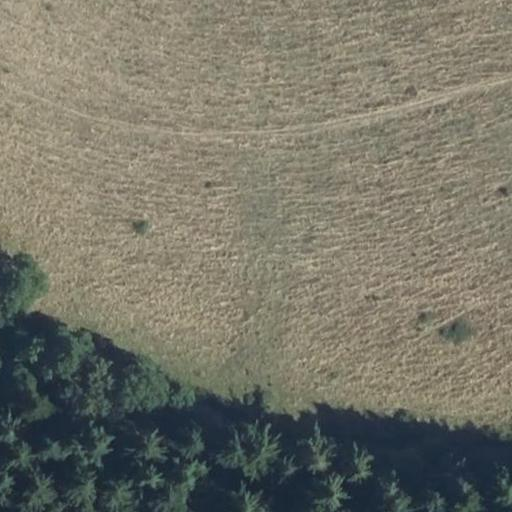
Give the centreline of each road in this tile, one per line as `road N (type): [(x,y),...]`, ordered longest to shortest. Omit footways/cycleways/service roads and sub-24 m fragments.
road 1 (track): [(511,476),(209,427)]
road 2 (track): [(0,299),(112,389),(209,427)]
road 3 (track): [(209,427),(53,416),(0,426)]
